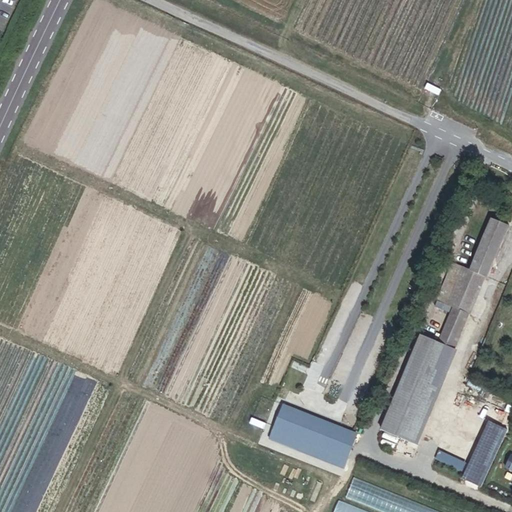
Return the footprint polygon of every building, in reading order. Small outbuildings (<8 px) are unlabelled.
[(485,279),(487,280),(508,227),(491,219),(469,272),(485,279)] [(452,308),(469,316),(485,279),(469,272),(450,265),(435,302),(452,308)] [(437,343),(455,351),(469,316),(452,308),(437,343)] [(429,386),(439,390),(455,351),(437,343),(420,336),(404,375),(429,386)] [(379,433),(405,444),(429,386),(404,375),(403,375),(379,433)] [(405,444),(415,448),(439,390),(429,386),(405,444)] [(331,459),(339,441),(292,420),(284,438),(331,459)] [(371,511),(435,511),(347,477),(339,499),(371,511)] [(317,482),(313,480),(304,501),(308,503),(317,482)] [(360,511),(337,503),(332,511),(360,511)]
